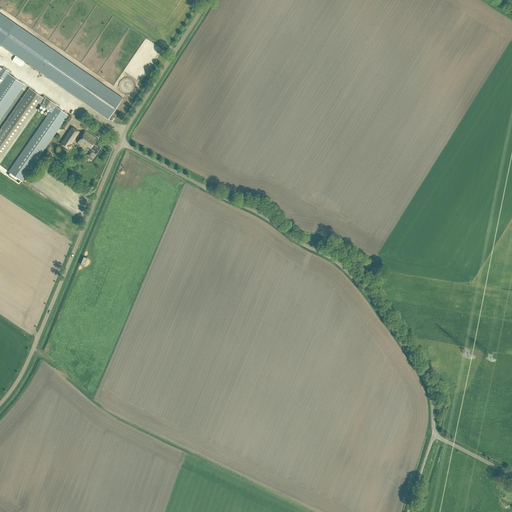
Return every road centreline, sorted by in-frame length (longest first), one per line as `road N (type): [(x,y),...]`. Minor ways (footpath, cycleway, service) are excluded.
road 1 (unclassified): [(511,476),(434,432),(429,388),(345,269),(263,215),(120,141)]
road 2 (unclassified): [(0,403),(25,366),(120,141)]
road 3 (unclassified): [(120,141),(206,0)]
